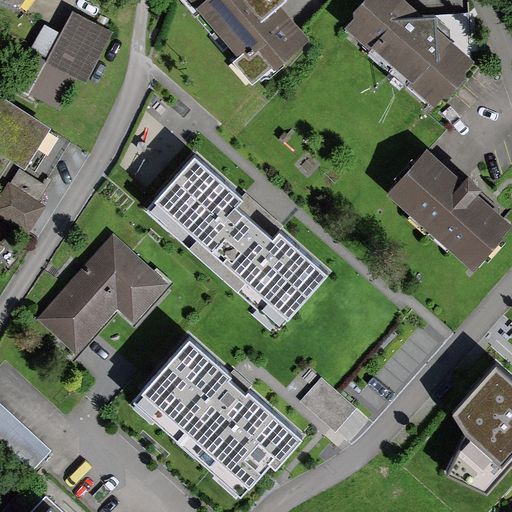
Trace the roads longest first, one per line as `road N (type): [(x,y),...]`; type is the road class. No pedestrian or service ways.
road 1 (residential): [(144,0),(138,70),(122,126),(0,315)]
road 2 (residential): [(511,288),(377,437),(268,511)]
